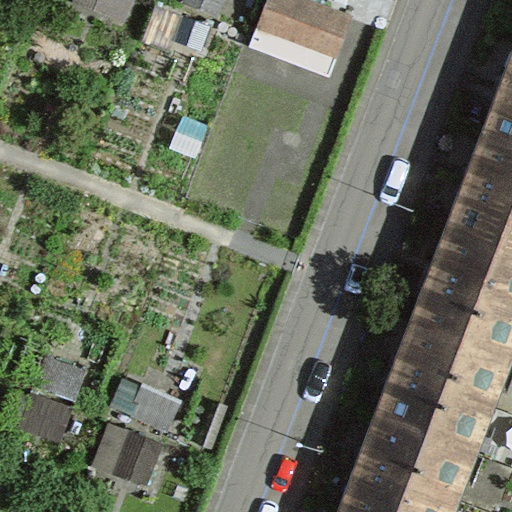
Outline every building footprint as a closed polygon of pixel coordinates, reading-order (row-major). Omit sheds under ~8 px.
[(133,0),(72,0),(71,4),(125,23),(133,0)] [(224,0),(185,0),(220,13),(224,0)] [(353,16),(313,0),(265,0),(249,47),(332,77),(353,16)] [(212,26),(182,16),(173,43),(204,53),(212,26)] [(511,63),(508,75),(503,89),(511,92),(511,63)] [(511,92),(503,89),(490,121),(485,136),(511,145),(511,92)] [(511,145),(485,136),(472,168),(467,182),(511,199),(511,145)] [(511,199),(467,182),(455,214),(449,229),(511,252),(511,199)] [(437,262),(432,276),(511,305),(511,252),(449,229),(437,262)] [(419,308),(414,322),(508,358),(511,346),(511,305),(432,276),(419,308)] [(396,369),(490,405),(508,358),(414,322),(402,354),(396,369)] [(88,370),(47,356),(37,385),(78,399),(88,370)] [(490,405),(396,369),(384,401),(378,416),(472,451),(490,405)] [(181,401),(124,376),(111,406),(168,431),(181,401)] [(73,407),(33,393),(20,427),(60,442),(73,407)] [(361,463),(454,498),(472,451),(378,416),(366,448),(361,463)] [(164,444),(107,423),(91,466),(148,487),(164,444)] [(449,511),(454,498),(361,463),(348,495),(343,509),(349,511),(449,511)]
